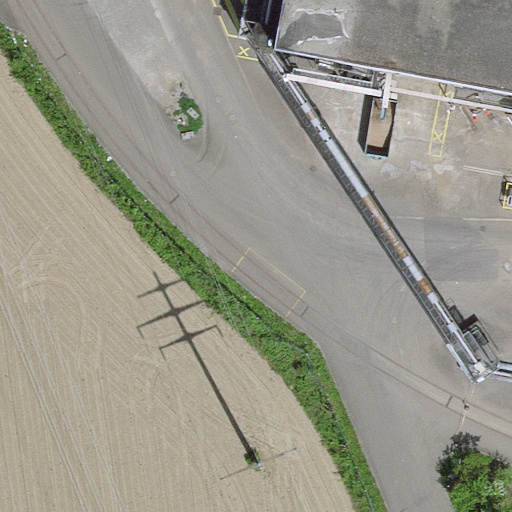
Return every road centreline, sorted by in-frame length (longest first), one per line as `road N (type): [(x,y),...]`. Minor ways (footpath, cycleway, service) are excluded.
road 1 (unknown): [(189,0),(312,215)]
road 2 (unknown): [(394,407),(312,215)]
road 3 (unknown): [(312,215),(511,229)]
road 4 (unknown): [(394,407),(511,435)]
